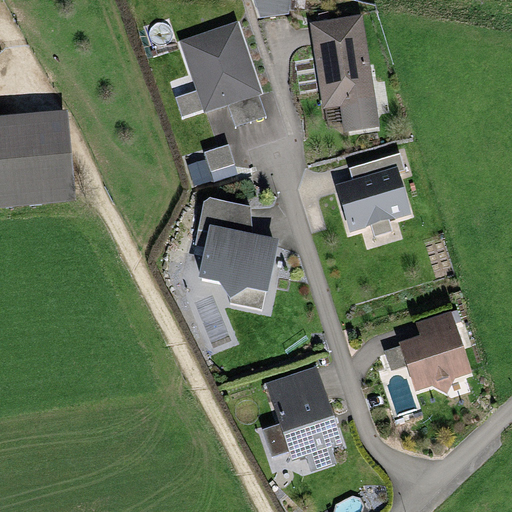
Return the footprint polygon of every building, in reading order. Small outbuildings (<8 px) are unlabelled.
[(370,15),(309,23),(324,137),(385,129),(370,15)] [(231,25),(176,43),(201,117),(256,99),(231,25)] [(67,118),(0,122),(0,207),(73,203),(67,118)] [(393,159),(348,174),(351,183),(332,190),(347,234),(412,212),(393,159)] [(252,212),(205,201),(198,233),(205,235),(196,277),(216,282),(227,300),(245,289),(269,295),(281,240),(247,233),(252,212)] [(419,339),(396,348),(414,397),(432,391),(446,404),(449,387),(472,378),(449,315),(415,327),(419,339)] [(316,374),(262,391),(274,428),(255,433),(266,466),(285,460),(287,467),(304,461),(308,476),(344,465),(316,374)]
